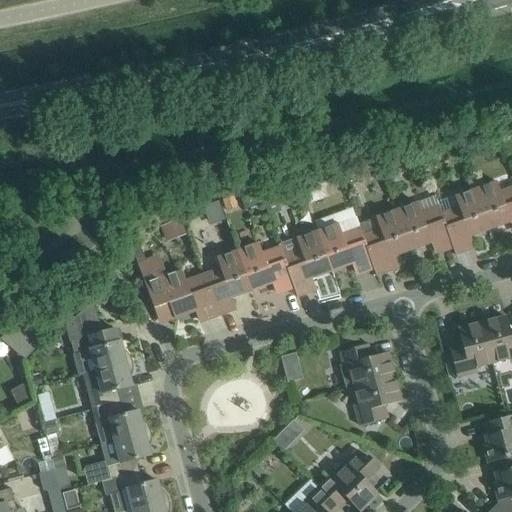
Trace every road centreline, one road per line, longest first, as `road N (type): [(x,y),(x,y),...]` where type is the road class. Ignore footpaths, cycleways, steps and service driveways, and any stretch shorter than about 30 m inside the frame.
road 1 (primary): [(458,0),(225,61),(0,104)]
road 2 (residential): [(400,301),(176,366),(170,392),(202,511)]
road 3 (residential): [(396,511),(438,470),(441,450),(400,301)]
